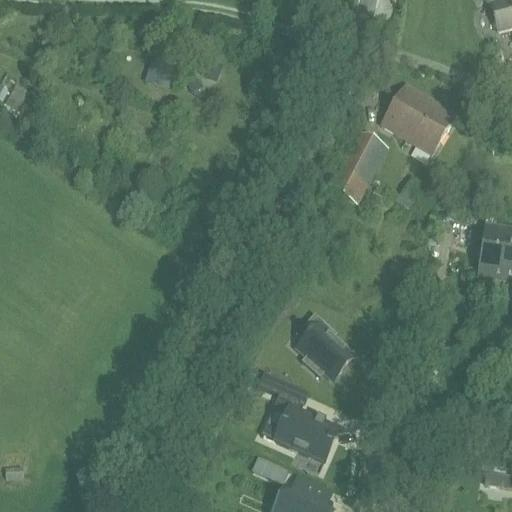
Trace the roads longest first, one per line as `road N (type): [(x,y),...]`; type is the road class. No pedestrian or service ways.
road 1 (unclassified): [(135,511),(321,140),(367,0)]
road 2 (unknown): [(346,79),(203,9),(166,0)]
